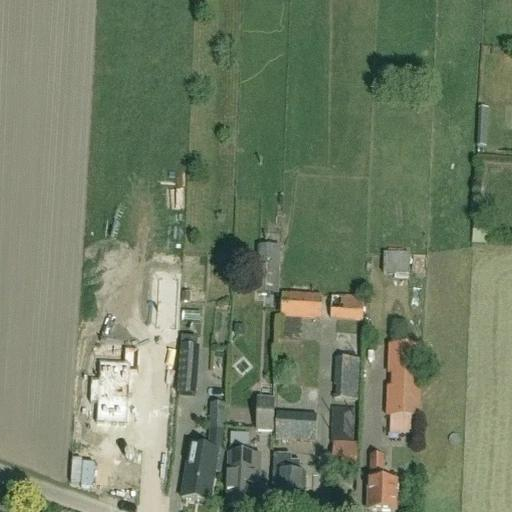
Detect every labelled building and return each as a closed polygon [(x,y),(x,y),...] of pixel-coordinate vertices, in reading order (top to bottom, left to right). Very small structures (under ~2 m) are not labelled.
[(479,110),(478,148),(487,148),(488,111),(479,110)] [(383,255),(383,276),(394,276),(394,280),(406,280),(406,276),(408,276),(408,254),(383,255)] [(253,269),(252,296),(278,296),(279,270),(253,269)] [(156,328),(176,329),(179,281),(159,280),(156,328)] [(321,297),(282,295),(279,341),(301,342),(302,322),(320,323),(321,297)] [(363,300),(331,298),(330,321),(362,323),(363,300)] [(393,347),(391,418),(419,419),(422,347),(393,347)] [(180,348),(177,396),(196,398),(199,350),(180,348)] [(97,399),(96,420),(126,421),(129,372),(136,373),(138,350),(124,349),(123,364),(99,362),(98,380),(91,380),(91,399),(97,399)] [(358,403),(360,361),(334,360),(333,387),(335,387),(334,402),(358,403)] [(257,401),(256,433),(274,434),(275,402),(257,401)] [(210,407),(209,452),(192,449),(182,501),(209,506),(215,474),(220,474),(223,455),(224,408),(210,407)] [(332,408),(329,442),(352,443),(354,410),(332,408)] [(317,417),(276,414),(274,442),(315,444),(317,417)] [(352,445),(334,444),(332,469),(355,470),(357,445),(352,445)] [(249,450),(229,449),(227,508),(253,509),(254,489),(258,489),(260,458),(254,457),(254,453),(249,453),(249,450)] [(275,510),(304,511),(305,475),(299,475),(299,464),(291,464),(291,458),(273,457),(273,475),(272,475),(272,494),(275,494),(275,510)] [(370,459),(369,482),(368,511),(392,511),(393,497),(395,497),(395,489),(393,488),(394,483),(382,482),(383,459),(370,459)]
